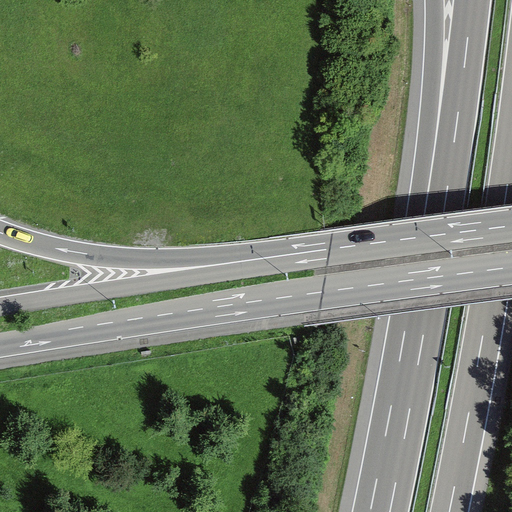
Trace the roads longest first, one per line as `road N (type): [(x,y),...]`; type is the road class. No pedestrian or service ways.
road 1 (secondary): [(0,345),(511,268)]
road 2 (motorway): [(471,0),(409,363)]
road 3 (motorway): [(434,0),(409,363)]
road 4 (motorway): [(449,511),(511,158)]
road 5 (tertiary): [(313,253),(0,306)]
road 6 (motorway): [(313,253),(129,259),(71,253),(0,232)]
road 7 (secondary): [(511,227),(313,253)]
road 8 (motorway): [(409,363),(380,511)]
